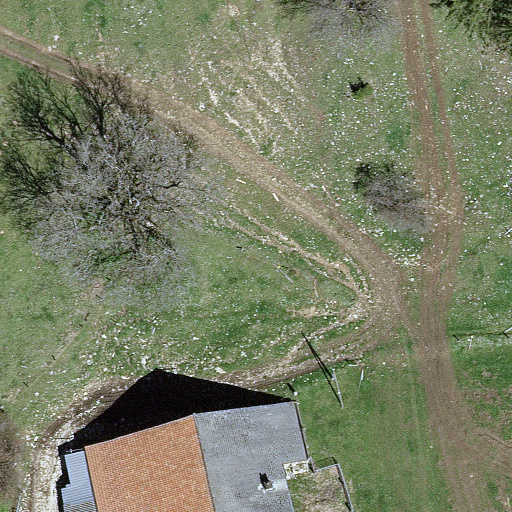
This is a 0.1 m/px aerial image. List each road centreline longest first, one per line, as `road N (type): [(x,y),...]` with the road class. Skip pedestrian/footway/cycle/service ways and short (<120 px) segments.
road 1 (track): [(393,288),(310,206),(184,117),(0,29)]
road 2 (track): [(30,511),(37,448),(83,411),(325,352),(393,288)]
